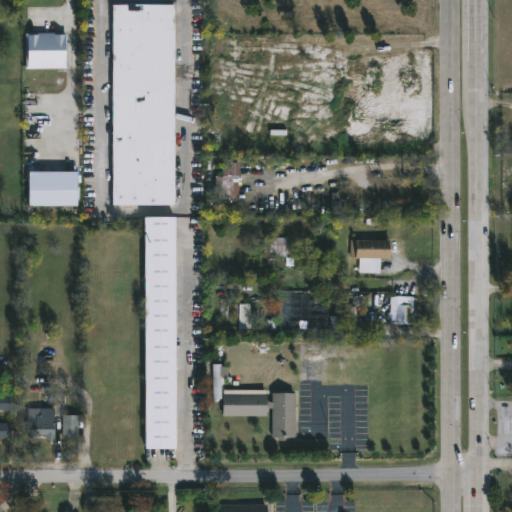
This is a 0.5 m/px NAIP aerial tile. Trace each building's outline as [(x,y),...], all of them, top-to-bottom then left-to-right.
[(172,205),(109,205),(107,3),(170,3),(172,205)] [(26,34),(26,69),(67,69),(66,33),(26,34)] [(250,45),(250,62),(232,62),(231,41),(250,41),(250,45)] [(236,201),(213,201),(213,175),(219,175),(219,162),(236,162),(236,201)] [(29,207),(77,206),(76,172),(28,173),(29,207)] [(344,202),(331,201),(331,215),(344,215),(344,202)] [(144,449),(140,449),(139,217),(169,217),(171,448),(144,449)] [(309,239),(308,255),(313,256),(313,265),(308,265),(308,268),(287,267),(287,257),(274,257),(274,252),(268,252),(268,237),(309,239)] [(360,257),(351,257),(351,239),(390,240),(389,258),(360,257)] [(413,287),(412,296),(414,296),(414,298),(418,298),(418,317),(413,317),(413,324),(393,323),(393,320),(388,319),(389,312),(391,312),(391,296),(398,296),(398,287),(413,287)] [(250,304),(239,305),(240,329),(251,329),(250,304)] [(321,380),(304,380),(304,354),(320,354),(321,380)] [(227,378),(227,366),(212,366),(212,399),(221,400),(222,378),(227,378)] [(0,410),(14,410),(13,389),(0,389),(0,410)] [(296,393),(296,437),(289,437),(289,440),(279,440),(279,437),(273,437),(273,408),(267,408),(267,416),(223,416),(223,394),(267,394),(267,402),(273,402),(273,393),(296,393)] [(38,408),(38,412),(44,412),(44,415),(51,415),(51,440),(43,440),(43,436),(24,436),(25,408),(38,408)] [(71,435),(71,439),(64,439),(64,435),(60,435),(60,415),(75,415),(76,435),(71,435)] [(10,423),(0,423),(0,438),(10,438),(10,423)]
